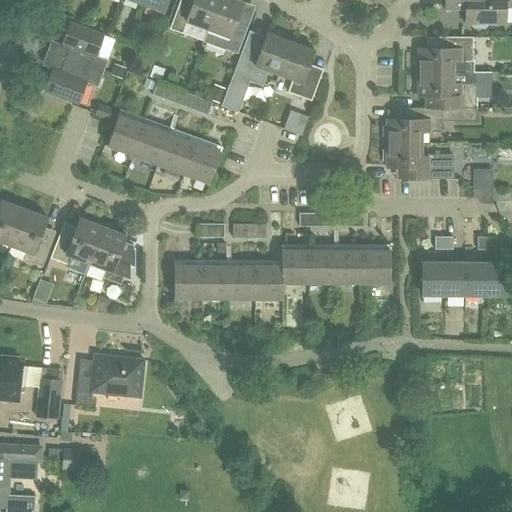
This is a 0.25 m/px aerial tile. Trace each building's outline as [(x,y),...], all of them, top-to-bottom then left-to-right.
[(163,10),(166,0),(143,0),(142,3),(163,10)] [(203,40),(217,0),(193,0),(192,5),(180,1),(170,28),(183,33),(187,21),(207,29),(203,40)] [(237,53),(247,25),(235,21),(242,2),(237,0),(217,0),(203,40),(237,53)] [(485,28),(490,23),(504,23),(504,7),(511,7),(511,0),(444,0),(445,8),(464,8),(464,23),(470,23),(473,28),(485,28)] [(65,54),(63,59),(102,74),(108,60),(96,55),(104,35),(70,22),(62,44),(70,47),(68,52),(65,54)] [(268,70),(278,74),(290,41),(265,32),(260,46),(245,40),(229,83),(246,90),(249,81),(262,85),(268,70)] [(471,71),(465,70),(465,60),(472,60),(472,36),(444,36),(444,48),(417,47),(417,71),(471,72),(471,71)] [(292,79),(287,91),(311,100),(319,78),(306,73),(314,50),(290,41),(278,74),(292,79)] [(97,87),(102,74),(63,59),(61,63),(62,67),(60,72),(52,69),(43,90),(78,103),(86,83),(97,87)] [(122,80),(122,79),(123,78),(123,79),(126,66),(114,63),(110,76),(122,80)] [(444,95),(444,107),(476,107),(476,83),(471,83),(471,72),(417,71),(417,95),(444,95)] [(146,80),(144,87),(153,90),(156,83),(146,80)] [(207,115),(212,102),(157,82),(156,83),(153,90),(152,94),(207,115)] [(109,120),(113,109),(99,104),(94,115),(109,120)] [(385,139),(385,142),(420,143),(420,131),(440,131),(440,120),(476,120),(476,107),(444,107),(412,107),(412,119),(385,119),(385,122),(381,125),(381,136),(385,139)] [(107,146),(132,155),(145,119),(120,109),(118,115),(107,146)] [(132,155),(158,164),(171,128),(145,119),(132,155)] [(158,164),(183,174),(197,137),(171,128),(158,164)] [(208,183),(220,152),(221,152),(223,147),(197,137),(183,174),(208,183)] [(385,163),(385,166),(412,166),(412,178),(440,178),(440,179),(441,179),(455,179),(455,154),(420,154),(420,143),(385,142),(385,146),(381,149),(381,160),(385,163)] [(495,180),(475,179),(475,194),(484,201),(494,202),(495,180)] [(0,241),(9,245),(23,208),(0,199),(0,241)] [(41,266),(52,238),(41,233),(47,218),(23,208),(9,245),(26,252),(23,259),(41,266)] [(299,213),(299,226),(307,227),(307,213),(299,213)] [(307,213),(307,227),(315,227),(315,213),(307,213)] [(315,213),(315,227),(324,227),(324,213),(315,213)] [(366,213),(353,213),(353,227),(366,227),(366,213)] [(69,265),(68,267),(84,274),(103,226),(79,217),(73,235),(61,230),(51,258),(69,265)] [(232,237),(241,237),(241,224),(232,224),(232,237)] [(248,224),(248,237),(257,237),(257,224),(248,224)] [(257,224),(257,237),(265,237),(265,224),(257,224)] [(100,280),(101,277),(120,284),(131,256),(119,252),(126,235),(103,226),(84,274),(100,280)] [(434,236),(434,249),(443,249),(444,237),(434,236)] [(444,237),(443,249),(453,249),(453,237),(444,237)] [(477,237),(477,250),(486,250),(486,237),(477,237)] [(486,237),(486,250),(495,250),(495,237),(486,237)] [(280,282),(307,282),(307,244),(281,244),(281,249),(280,249),(280,260),(280,282)] [(334,244),(307,244),(307,282),(334,282),(334,244)] [(334,282),(361,282),(361,244),(334,244),(334,282)] [(388,282),(388,250),(390,250),(390,244),(361,244),(361,282),(388,282)] [(172,298),(200,298),(200,260),(174,259),(174,265),(172,265),(172,298)] [(200,298),(226,298),(226,260),(200,260),(200,298)] [(226,298),(253,298),(253,260),(226,260),(226,298)] [(280,298),(280,282),(280,260),(253,260),(253,298),(280,298)] [(421,293),(442,294),(443,262),(421,262),(421,293)] [(442,294),(464,294),(464,262),(443,262),(442,294)] [(464,294),(485,294),(485,262),(464,262),(464,294)] [(507,294),(507,263),(485,262),(485,294),(507,294)] [(94,354),(93,358),(91,380),(77,379),(74,404),(90,406),(91,392),(139,397),(143,360),(94,354)] [(0,398),(19,401),(21,385),(38,386),(39,377),(40,367),(23,365),(24,362),(17,361),(17,357),(0,355),(0,398)] [(38,386),(35,415),(59,418),(62,379),(39,377),(38,386)] [(41,447),(4,445),(3,459),(0,458),(0,506),(5,507),(5,511),(33,511),(35,496),(8,494),(9,460),(40,462),(41,447)] [(96,471),(97,451),(63,449),(62,469),(96,471)]
